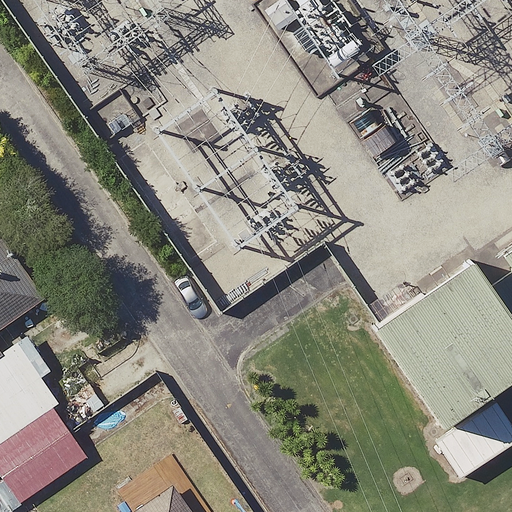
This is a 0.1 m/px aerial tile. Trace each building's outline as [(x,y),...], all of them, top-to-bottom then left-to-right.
[(0,347),(1,347),(0,346),(0,326),(44,296),(0,232),(0,347)] [(511,244),(501,252),(511,267),(511,244)] [(441,419),(511,368),(511,320),(488,286),(468,256),(371,319),(441,419)] [(511,270),(488,286),(511,320),(511,270)] [(0,511),(2,511),(93,450),(18,343),(0,355),(0,511)] [(511,440),(511,423),(496,399),(437,441),(459,477),(511,440)] [(192,511),(173,483),(131,511),(192,511)]
